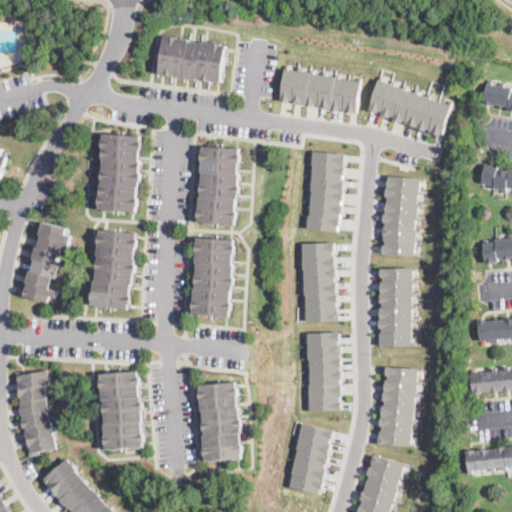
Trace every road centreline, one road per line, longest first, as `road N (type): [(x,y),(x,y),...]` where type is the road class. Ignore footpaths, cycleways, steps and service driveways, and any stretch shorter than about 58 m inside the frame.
road 1 (residential): [(124,0),(118,40),(37,173),(4,274),(4,445),(44,511)]
road 2 (residential): [(0,99),(61,86),(373,133),(437,152)]
road 3 (residential): [(373,133),(361,264),(361,426),(337,511)]
road 4 (residential): [(0,333),(238,350)]
road 5 (residential): [(176,107),(165,342)]
